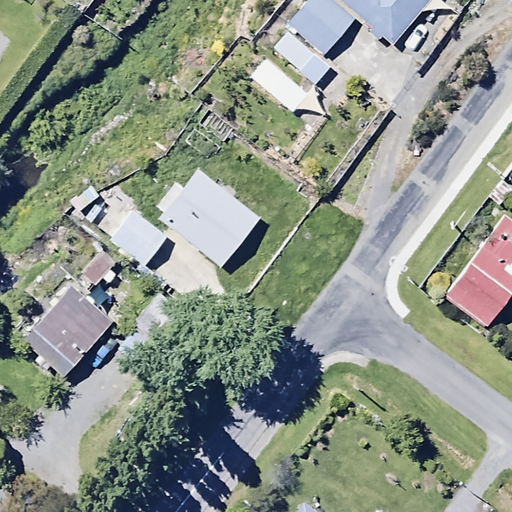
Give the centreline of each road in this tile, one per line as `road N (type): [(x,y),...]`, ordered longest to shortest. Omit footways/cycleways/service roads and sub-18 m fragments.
road 1 (residential): [(340,301),(511,68)]
road 2 (residential): [(172,511),(340,301)]
road 3 (residential): [(340,301),(511,431)]
